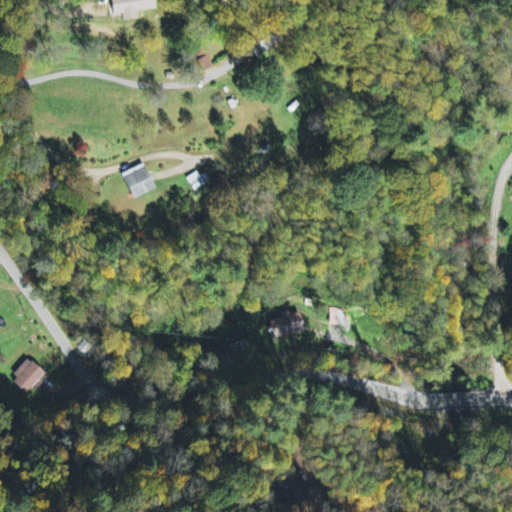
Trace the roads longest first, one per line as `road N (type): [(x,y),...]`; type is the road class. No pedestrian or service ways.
road 1 (residential): [(508,395),(100,402),(53,376),(0,299)]
road 2 (residential): [(508,395),(493,329),(494,238),(511,161)]
